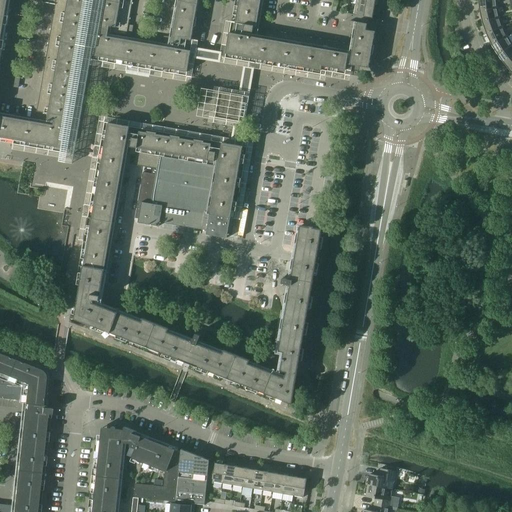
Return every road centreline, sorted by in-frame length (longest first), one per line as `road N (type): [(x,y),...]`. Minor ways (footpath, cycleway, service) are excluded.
road 1 (residential): [(118,300),(132,228),(248,246),(272,100),(286,88),(339,96)]
road 2 (tertiary): [(338,465),(391,167)]
road 3 (residential): [(338,465),(264,453),(138,409),(81,399)]
